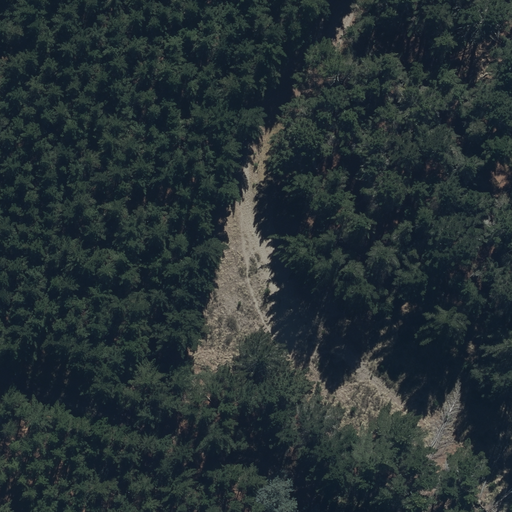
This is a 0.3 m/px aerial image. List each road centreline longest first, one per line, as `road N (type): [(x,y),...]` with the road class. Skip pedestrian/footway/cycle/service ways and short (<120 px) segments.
road 1 (track): [(353,0),(275,169),(266,213),(272,249),(349,356),(457,447),(511,472)]
road 2 (track): [(398,511),(0,380)]
